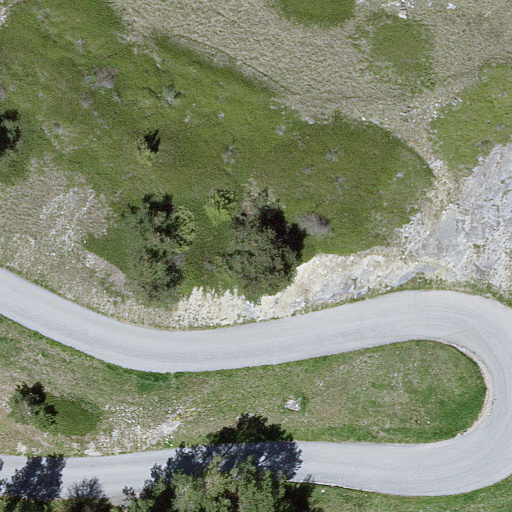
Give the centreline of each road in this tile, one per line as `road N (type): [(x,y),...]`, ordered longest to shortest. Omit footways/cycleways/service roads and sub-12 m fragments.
road 1 (residential): [(511,392),(505,354),(464,324),(200,358),(103,340),(0,293)]
road 2 (residential): [(0,473),(109,477),(258,466),(435,473),(491,456),(511,417)]
